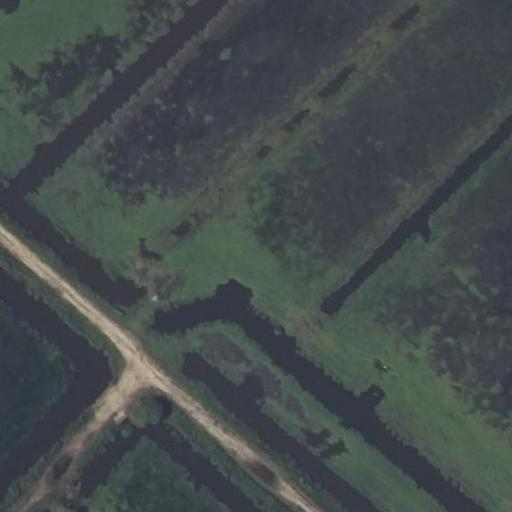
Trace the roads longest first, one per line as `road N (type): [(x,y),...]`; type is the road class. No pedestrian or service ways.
road 1 (track): [(146,368),(311,511)]
road 2 (track): [(0,233),(146,368)]
road 3 (track): [(146,368),(20,511)]
